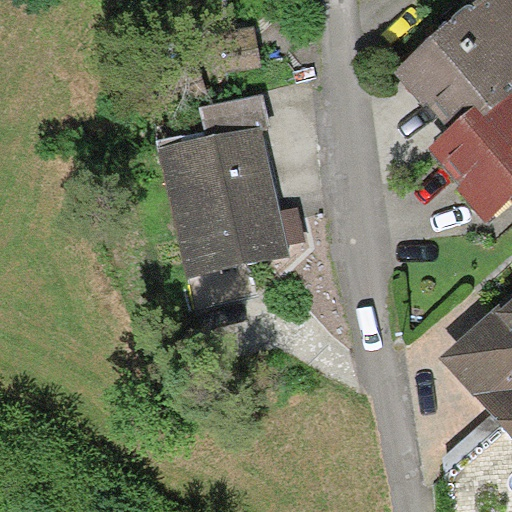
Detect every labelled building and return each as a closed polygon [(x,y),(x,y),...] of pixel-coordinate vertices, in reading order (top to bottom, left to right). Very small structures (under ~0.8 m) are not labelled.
[(511,0),(484,0),(464,17),(395,76),(425,110),(428,108),(451,135),(477,113),(485,123),(511,99),(511,0)] [(200,110),(207,143),(261,132),(274,129),(267,96),(200,110)] [(511,99),(485,123),(477,113),(451,135),(430,153),(460,188),(456,192),(486,226),(511,203),(511,99)] [(279,213),(261,132),(207,143),(158,155),(188,282),(290,258),(287,246),(283,228),(279,213)] [(299,208),(279,213),(283,228),(287,246),(307,242),(299,208)] [(511,297),(440,361),(511,441),(511,297)]
